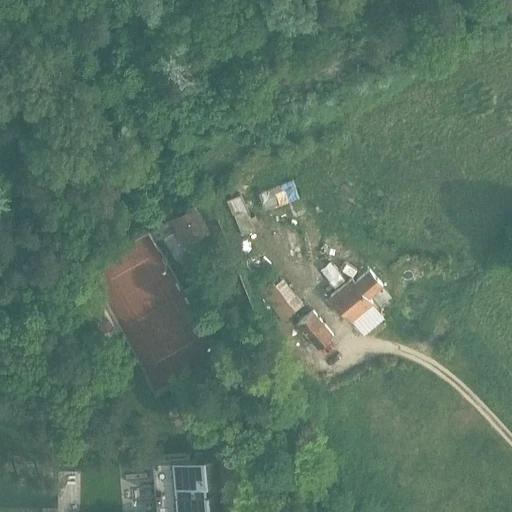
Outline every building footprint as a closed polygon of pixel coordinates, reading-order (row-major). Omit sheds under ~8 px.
[(344,143),(333,125),(287,150),(297,168),(344,143)] [(299,199),(292,180),(259,192),(267,211),(299,199)] [(240,194),(226,200),(242,234),(255,228),(240,194)] [(196,207),(171,221),(186,248),(212,234),(196,207)] [(308,251),(298,221),(279,227),(289,257),(308,251)] [(354,277),(331,295),(351,320),(374,301),(370,297),(384,285),(371,270),(357,281),(354,277)] [(279,276),(258,292),(281,321),(302,305),(279,276)] [(313,311),(297,323),(318,348),(333,335),(313,311)] [(261,430),(279,448),(297,431),(280,413),(261,430)] [(191,511),(221,509),(219,489),(217,489),(214,458),(204,458),(204,455),(153,459),(157,511),(191,511)] [(125,469),(130,499),(150,495),(146,466),(125,469)]
